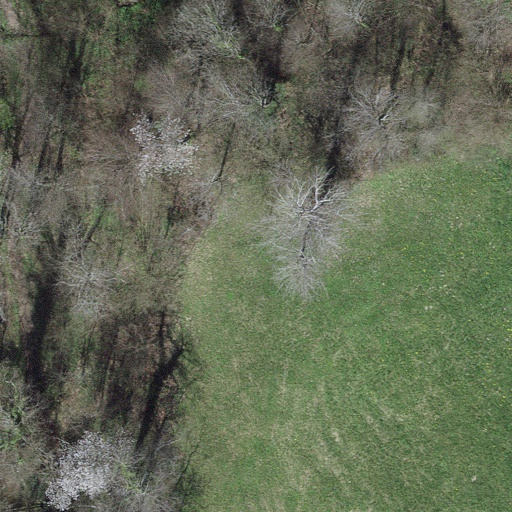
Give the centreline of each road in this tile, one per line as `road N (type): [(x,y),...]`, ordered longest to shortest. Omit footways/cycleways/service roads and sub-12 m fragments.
road 1 (track): [(0,358),(60,432),(85,511)]
road 2 (track): [(0,11),(17,58),(0,169)]
